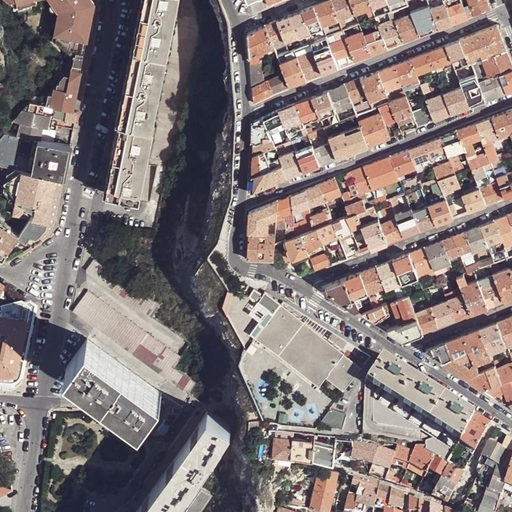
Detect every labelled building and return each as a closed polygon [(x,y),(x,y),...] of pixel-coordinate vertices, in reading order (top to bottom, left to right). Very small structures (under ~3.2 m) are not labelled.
[(86,0),(6,0),(15,7),(17,7),(18,9),(23,8),(23,6),(37,3),(35,0),(50,0),(52,3),(57,9),(59,8),(60,10),(63,11),(62,13),(60,13),(56,33),(57,33),(56,41),(61,46),(65,47),(65,49),(74,57),(76,59),(82,60),(93,5),(89,4),(86,0)] [(127,88),(120,120),(122,120),(152,126),(177,0),(144,0),(135,50),(127,88)] [(177,0),(152,126),(154,127),(146,164),(174,169),(201,36),(196,0),(177,0)] [(339,20),(331,0),(326,0),(321,2),(315,5),(323,26),(327,24),(339,20)] [(355,13),(350,0),(331,0),(339,20),(342,18),(353,15),(355,13)] [(372,7),(369,0),(350,0),(355,13),(370,8),(372,7)] [(387,0),(388,1),(391,10),(408,3),(406,0),(387,0)] [(429,2),(428,0),(422,0),(408,6),(410,10),(429,2)] [(444,0),(428,0),(429,2),(432,10),(446,4),(444,0)] [(462,20),(468,17),(464,7),(462,2),(461,0),(444,0),(446,4),(453,23),(462,20)] [(488,0),(468,0),(470,4),(474,15),(491,8),(488,0)] [(391,10),(388,1),(383,2),(387,13),(389,12),(392,11),(391,10)] [(430,32),(439,29),(432,10),(429,2),(410,10),(411,13),(420,36),(430,32)] [(57,9),(52,3),(51,4),(50,5),(50,6),(51,8),(51,9),(53,10),(54,10),(56,11),(57,12),(60,13),(62,13),(63,11),(60,10),(59,8),(57,9)] [(453,23),(446,4),(432,10),(439,29),(447,26),(453,23)] [(474,15),(470,4),(464,7),(468,17),(474,15)] [(323,26),(315,5),(307,8),(302,10),(310,32),(323,27),(323,26)] [(355,13),(357,18),(370,12),(371,12),(370,8),(355,13)] [(294,13),(289,15),(298,36),(299,38),(306,36),(311,34),(310,32),(302,10),(294,13)] [(420,36),(411,13),(395,19),(404,42),(414,39),(420,36)] [(298,36),(289,15),(281,18),(276,20),(285,41),(296,36),(298,36)] [(395,19),(395,18),(392,19),(378,25),(380,29),(387,49),(397,45),(404,42),(395,19)] [(285,41),(276,20),(271,22),(265,24),(273,45),(285,41)] [(258,27),(248,31),(250,54),(256,52),(267,47),(273,45),(265,24),(258,27)] [(502,35),(497,24),(460,39),(465,53),(470,63),(472,63),(476,61),(483,58),(507,49),(502,35)] [(342,30),(341,25),(329,30),(325,31),(327,36),(336,32),(342,30)] [(353,35),(350,27),(346,29),(342,30),(344,35),(345,37),(353,35)] [(387,49),(380,29),(377,30),(364,35),(371,55),(381,51),(387,49)] [(364,57),(371,55),(364,35),(362,31),(353,35),(345,37),(351,54),(353,58),(354,61),(364,57)] [(311,34),(306,36),(309,44),(310,43),(314,42),(312,37),(311,35),(311,34)] [(332,70),(339,67),(336,60),(330,44),(328,40),(327,37),(314,42),(310,43),(313,50),(322,73),(332,70)] [(351,54),(345,37),(332,43),(330,44),(336,60),(351,54)] [(465,53),(460,39),(457,40),(454,41),(450,43),(446,44),(451,58),(452,60),(454,64),(455,67),(455,69),(470,63),(465,53)] [(313,50),(310,43),(309,44),(302,46),(294,49),(295,52),(297,56),(313,50)] [(451,58),(446,44),(418,55),(411,58),(417,74),(432,68),(433,70),(437,68),(437,66),(452,60),(451,58)] [(270,54),(267,47),(256,52),(258,59),(261,58),(270,54)] [(511,61),(510,57),(507,49),(483,58),(484,62),(489,74),(490,77),(491,77),(499,73),(511,68),(511,61)] [(322,73),(313,50),(297,56),(306,80),(316,76),(322,73)] [(256,52),(250,54),(253,86),(265,81),(264,74),(261,58),(258,59),(256,52)] [(306,80),(297,56),(280,63),(281,64),(285,73),(289,86),(299,82),(306,80)] [(76,59),(74,57),(72,65),(81,66),(82,60),(76,59)] [(417,74),(411,58),(402,62),(394,64),(402,84),(404,89),(415,85),(415,87),(421,85),(421,84),(419,80),(418,77),(417,74)] [(476,61),(472,63),(476,73),(479,81),(484,79),(488,78),(490,77),(489,74),(482,76),(477,64),(476,61)] [(285,73),(281,64),(275,67),(275,69),(278,76),(285,73)] [(402,84),(394,64),(384,68),(378,71),(385,90),(402,84)] [(81,66),(72,65),(60,80),(59,83),(57,83),(56,88),(54,87),(52,94),(48,94),(47,97),(46,104),(58,107),(72,111),(81,66)] [(511,68),(499,73),(506,92),(511,90),(511,68)] [(278,76),(275,69),(264,74),(265,81),(268,80),(278,76)] [(385,90),(378,71),(371,73),(361,77),(367,92),(370,100),(376,98),(384,94),(386,94),(386,91),(385,90)] [(289,86),(285,73),(278,76),(268,80),(273,93),(283,89),(289,86)] [(472,74),(459,79),(461,83),(463,82),(465,87),(476,83),(479,82),(479,81),(476,73),(472,74)] [(506,92),(499,73),(491,77),(492,79),(493,82),(486,84),(485,82),(484,79),(479,81),(479,82),(486,100),(497,96),(506,92)] [(367,92),(361,77),(351,81),(345,83),(351,98),(361,95),(367,92)] [(273,93),(268,80),(265,81),(253,86),(254,100),(263,97),(273,93)] [(432,90),(428,81),(421,84),(421,85),(424,93),(432,90)] [(486,100),(479,82),(476,83),(465,87),(463,88),(470,106),(479,103),(486,100)] [(351,98),(345,83),(335,87),(328,90),(336,111),(353,104),(351,98)] [(463,88),(462,86),(451,90),(444,93),(451,114),(461,110),(470,106),(463,88)] [(407,95),(404,89),(396,93),(398,98),(407,95)] [(336,111),(328,90),(319,94),(313,96),(321,117),(333,112),(336,111)] [(451,114),(444,93),(429,98),(427,99),(429,104),(430,107),(431,111),(435,120),(444,116),(451,114)] [(351,98),(353,103),(363,99),(361,95),(351,98)] [(409,102),(407,95),(398,98),(390,102),(396,118),(396,119),(413,112),(413,111),(409,102)] [(321,117),(313,96),(303,100),(296,102),(304,123),(321,117)] [(379,106),(376,98),(370,100),(370,101),(373,108),(375,108),(378,106),(379,106)] [(24,108),(43,112),(45,104),(40,103),(30,100),(24,108)] [(373,108),(370,101),(354,107),(356,110),(357,114),(360,113),(364,112),(368,110),(373,108)] [(304,123),(296,102),(286,106),(280,109),(286,124),(289,132),(291,131),(300,128),(306,125),(305,124),(304,123)] [(396,118),(390,102),(379,106),(378,106),(380,112),(385,122),(396,118)] [(46,104),(45,104),(43,112),(51,114),(53,114),(53,117),(56,117),(58,107),(46,104)] [(65,120),(65,121),(75,123),(77,112),(72,111),(58,107),(56,117),(65,120)] [(24,108),(13,120),(21,122),(47,128),(51,114),(43,112),(24,108)] [(435,120),(431,111),(423,114),(420,108),(413,111),(413,112),(415,117),(417,123),(419,126),(429,122),(435,120)] [(511,108),(501,113),(492,116),(500,136),(500,137),(501,136),(511,132),(511,133),(511,108)] [(286,124),(280,109),(270,113),(263,115),(269,130),(286,124)] [(357,114),(356,110),(342,116),(343,119),(357,114)] [(385,122),(380,112),(377,113),(362,119),(359,120),(361,124),(369,145),(381,140),(390,137),(385,122)] [(415,117),(413,112),(396,119),(398,124),(412,118),(415,117)] [(357,114),(343,119),(340,120),(325,127),(327,132),(329,137),(335,135),(335,134),(361,124),(359,120),(357,114)] [(269,130),(263,115),(259,117),(255,118),(254,143),(272,138),(269,130)] [(340,120),(338,115),(335,117),(322,121),(325,127),(340,120)] [(500,136),(492,116),(476,123),(482,137),(485,144),(487,151),(491,160),(496,158),(499,157),(498,154),(492,139),(500,136)] [(152,126),(122,120),(106,193),(125,197),(125,199),(131,201),(132,198),(139,200),(146,164),(154,127),(152,126)] [(47,128),(21,122),(18,135),(38,139),(49,141),(52,129),(50,128),(47,128)] [(482,137),(476,123),(466,127),(457,130),(463,144),(472,141),(482,137)] [(361,124),(335,134),(335,135),(339,144),(348,141),(349,142),(352,141),(353,143),(354,142),(356,146),(357,150),(365,147),(369,145),(361,124)] [(306,125),(300,128),(303,135),(305,134),(309,133),(307,128),(306,125)] [(327,132),(325,127),(313,131),(309,133),(310,136),(311,138),(327,132)] [(463,144),(457,130),(448,133),(441,136),(446,150),(449,156),(462,150),(465,149),(463,144)] [(18,234),(33,244),(41,239),(44,237),(46,236),(47,235),(49,233),(50,232),(51,231),(52,229),(53,228),(53,226),(54,224),(56,215),(56,214),(64,178),(31,172),(32,171),(38,139),(18,135),(4,131),(0,136),(0,216),(12,224),(11,224),(20,230),(19,232),(18,234)] [(297,137),(296,135),(293,136),(292,133),(291,131),(289,132),(292,139),(295,138),(297,137)] [(347,154),(353,151),(350,144),(349,142),(348,141),(339,144),(335,135),(329,137),(329,138),(331,141),(337,158),(347,154)] [(432,140),(425,142),(431,156),(433,155),(446,150),(441,136),(432,140)] [(275,146),(272,138),(254,143),(253,154),(265,150),(275,146)] [(331,141),(329,138),(313,144),(314,148),(331,141)] [(68,154),(70,145),(52,142),(49,141),(38,139),(32,171),(31,172),(64,178),(66,165),(68,154)] [(337,158),(331,141),(314,148),(321,164),(330,160),(337,158)] [(476,152),(472,141),(463,144),(465,149),(467,156),(471,154),(476,152)] [(288,146),(287,142),(275,146),(277,150),(288,146)] [(431,156),(425,142),(415,146),(409,149),(414,163),(421,161),(428,158),(431,157),(431,156)] [(314,148),(313,144),(299,150),(297,151),(305,170),(314,167),(321,164),(314,148)] [(277,150),(275,146),(265,150),(268,158),(275,155),(278,154),(277,150)] [(414,163),(409,149),(398,153),(392,155),(398,171),(399,174),(401,173),(405,171),(416,167),(414,163)] [(268,158),(265,150),(253,154),(252,175),(271,167),(270,163),(268,158)] [(305,170),(297,151),(291,153),(280,157),(281,159),(282,163),(288,177),(298,173),(305,170)] [(491,160),(487,151),(484,152),(472,156),(468,158),(469,158),(472,167),(491,160)] [(398,171),(392,155),(383,159),(375,162),(381,178),(398,171)] [(496,158),(498,164),(499,164),(505,162),(502,156),(499,157),(496,158)] [(498,164),(496,158),(491,160),(493,165),(493,167),(496,173),(502,170),(499,164),(498,164)] [(493,165),(491,160),(472,167),(473,170),(474,173),(493,165)] [(424,169),(421,161),(414,163),(416,167),(416,170),(417,171),(424,169)] [(452,165),(450,161),(435,167),(439,180),(455,174),(453,167),(452,165)] [(381,178),(375,162),(370,164),(364,166),(372,188),(377,187),(384,184),(381,178)] [(288,177),(282,163),(271,167),(252,175),(251,191),(271,184),(288,177)] [(461,171),(459,165),(456,166),(453,167),(455,174),(461,171)] [(493,165),(474,173),(477,179),(478,181),(480,186),(480,187),(491,183),(486,170),(493,167),(493,165)] [(372,188),(364,166),(356,169),(352,171),(357,183),(361,193),(364,191),(372,188)] [(354,178),(352,171),(345,173),(344,174),(347,181),(354,178)] [(399,174),(398,171),(381,178),(384,184),(400,177),(399,174)] [(511,177),(509,172),(504,174),(497,177),(499,180),(499,181),(509,178),(511,177)] [(423,186),(418,174),(407,178),(404,180),(401,181),(404,187),(406,192),(415,189),(423,186)] [(455,174),(439,180),(444,192),(444,194),(446,198),(446,199),(453,217),(459,214),(462,214),(464,213),(469,210),(463,193),(462,190),(461,187),(455,174)] [(497,175),(489,178),(491,183),(480,187),(486,204),(497,200),(505,197),(497,177),(497,175)] [(341,192),(335,177),(325,181),(319,184),(325,199),(342,193),(341,192)] [(511,194),(511,186),(509,178),(499,181),(505,197),(511,194)] [(439,180),(432,182),(433,185),(436,194),(444,192),(439,180)] [(357,183),(349,185),(351,191),(353,196),(350,197),(349,192),(348,190),(342,193),(343,196),(344,199),(345,201),(345,203),(362,197),(361,193),(357,183)] [(325,199),(319,184),(311,187),(306,189),(310,206),(316,204),(318,203),(323,201),(325,200),(325,199)] [(462,190),(463,193),(477,187),(476,185),(462,190)] [(480,187),(480,186),(477,187),(463,193),(469,210),(479,207),(486,204),(480,187)] [(381,197),(377,187),(372,188),(376,198),(376,199),(381,197)] [(406,192),(404,187),(401,189),(388,194),(388,195),(389,198),(406,192)] [(310,206),(306,189),(298,192),(293,194),(294,212),(301,209),(306,207),(310,206)] [(406,192),(408,198),(417,195),(415,189),(406,192)] [(408,198),(406,192),(389,198),(391,204),(408,198)] [(444,194),(444,192),(436,194),(427,198),(428,199),(430,204),(446,198),(444,194)] [(294,212),(293,194),(283,197),(277,200),(276,218),(276,219),(279,218),(294,212)] [(363,199),(362,197),(345,203),(350,214),(357,211),(366,207),(364,203),(363,199)] [(376,199),(376,198),(364,203),(366,207),(373,205),(378,203),(376,199)] [(446,199),(446,198),(430,204),(437,223),(445,220),(453,217),(446,199)] [(430,204),(428,199),(414,205),(416,210),(430,204)] [(276,218),(277,200),(270,203),(269,221),(276,218)] [(270,203),(259,207),(258,216),(261,216),(260,224),(258,223),(257,232),(268,233),(269,221),(270,203)] [(350,214),(345,203),(340,206),(342,212),(344,216),(347,215),(350,214)] [(395,213),(394,210),(391,204),(375,211),(376,213),(377,216),(378,217),(380,223),(397,217),(395,213)] [(437,223),(430,204),(416,210),(413,211),(420,229),(430,226),(437,223)] [(375,211),(373,205),(366,207),(357,211),(360,219),(367,217),(369,215),(376,213),(375,211)] [(412,206),(395,213),(397,217),(413,211),(412,206)] [(258,216),(259,207),(250,210),(249,232),(257,232),(258,223),(260,224),(261,216),(258,216)] [(306,207),(301,209),(305,220),(311,217),(311,215),(309,215),(309,212),(307,212),(307,210),(306,207)] [(332,217),(329,208),(326,209),(311,215),(311,217),(314,228),(317,226),(333,220),(332,217)] [(360,219),(357,211),(350,214),(347,215),(354,232),(361,230),(364,229),(362,223),(360,219)] [(420,229),(413,211),(397,217),(404,236),(413,232),(420,229)] [(295,223),(294,212),(279,218),(279,226),(286,224),(286,225),(295,223)] [(502,216),(495,219),(502,239),(504,243),(505,247),(510,245),(511,243),(511,222),(508,213),(502,216)] [(354,232),(347,215),(344,216),(333,220),(339,235),(340,237),(341,239),(346,237),(354,234),(354,232)] [(314,228),(311,217),(305,220),(295,224),(296,235),(301,232),(314,228)] [(380,223),(378,217),(371,220),(368,221),(362,223),(364,229),(365,232),(366,234),(367,236),(371,248),(381,244),(387,242),(380,223)] [(404,236),(397,217),(380,223),(387,242),(397,238),(404,236)] [(502,239),(495,219),(488,221),(481,224),(488,244),(492,243),(502,239)] [(0,255),(3,258),(18,234),(19,232),(10,226),(10,227),(0,220),(0,255)] [(339,235),(333,220),(317,226),(323,241),(339,235)] [(295,224),(295,223),(286,225),(286,238),(296,235),(295,224)] [(280,241),(286,238),(286,225),(286,224),(279,226),(278,235),(275,237),(275,243),(280,241)] [(488,244),(481,224),(473,227),(465,230),(472,248),(473,250),(488,244)] [(323,241),(317,226),(314,228),(301,232),(307,249),(323,242),(323,241)] [(111,232),(99,230),(98,239),(109,241),(111,232)] [(472,248),(465,230),(460,232),(454,235),(460,252),(463,251),(472,248)] [(275,237),(275,233),(268,233),(257,232),(249,232),(247,258),(273,259),(274,248),(275,243),(275,237)] [(307,249),(301,232),(296,235),(286,238),(289,246),(290,249),(293,258),(308,252),(307,249)] [(323,242),(324,244),(338,238),(340,237),(339,235),(323,241),(323,242)] [(460,252),(454,235),(447,237),(443,239),(449,257),(460,252)] [(371,248),(367,236),(359,239),(364,251),(368,249),(371,248)] [(350,247),(346,237),(341,239),(342,241),(342,242),(346,252),(351,249),(350,247)] [(449,257),(443,239),(433,243),(426,246),(433,266),(434,268),(450,262),(449,257)] [(324,244),(323,242),(307,249),(308,252),(309,254),(326,248),(324,244)] [(346,252),(342,242),(340,243),(338,244),(344,258),(347,257),(346,252)] [(489,246),(488,244),(473,250),(474,252),(489,246)] [(433,266),(426,246),(418,249),(409,252),(417,273),(433,266)] [(357,253),(355,248),(351,249),(346,252),(347,257),(354,254),(357,253)] [(508,256),(505,248),(492,254),(492,256),(494,262),(508,256)] [(293,258),(290,249),(286,250),(282,252),(286,261),(293,258)] [(331,263),(327,252),(324,253),(310,258),(315,269),(326,265),(331,263)] [(417,273),(409,252),(399,256),(393,258),(401,279),(417,273)] [(494,262),(492,256),(477,261),(477,262),(479,267),(490,264),(494,262)] [(160,305),(95,258),(87,269),(152,316),(160,305)] [(315,269),(310,258),(304,260),(305,263),(307,268),(309,272),(315,269)] [(401,279),(393,258),(384,262),(376,265),(384,286),(393,283),(401,280),(401,279)] [(451,263),(450,262),(434,268),(436,273),(436,274),(452,268),(451,263)] [(479,267),(477,262),(466,267),(467,272),(469,272),(470,271),(473,270),(479,267)] [(491,268),(490,264),(479,267),(473,270),(474,272),(475,273),(476,277),(477,278),(493,273),(491,268)] [(384,286),(376,265),(368,268),(360,271),(364,282),(368,293),(384,286)] [(419,277),(419,279),(436,273),(434,268),(433,266),(417,273),(419,277)] [(511,272),(510,268),(509,266),(493,273),(496,281),(503,300),(511,296),(511,272)] [(364,282),(360,271),(352,274),(344,277),(348,289),(364,282)] [(419,277),(417,273),(401,279),(401,280),(402,283),(403,284),(419,277)] [(503,300),(496,281),(493,273),(477,278),(480,287),(488,306),(497,303),(503,300)] [(480,287),(477,278),(467,282),(464,276),(464,274),(457,276),(458,280),(461,287),(464,293),(471,313),(481,309),(488,306),(480,287)] [(336,280),(322,286),(323,287),(331,293),(345,301),(352,299),(351,298),(348,289),(344,277),(336,280)] [(348,289),(351,298),(355,297),(355,298),(358,297),(368,293),(364,282),(348,289)] [(436,303),(430,287),(424,289),(431,306),(436,303)] [(464,293),(461,287),(452,290),(455,296),(464,293)] [(263,292),(261,294),(253,288),(248,294),(256,301),(255,303),(259,306),(254,312),(260,317),(248,333),(254,338),(318,388),(318,387),(325,378),(343,392),(361,368),(279,305),(263,292)] [(190,379),(197,368),(89,289),(74,310),(183,388),(190,379)] [(455,296),(452,290),(445,293),(448,299),(455,296)] [(471,313),(464,293),(455,296),(448,299),(455,319),(465,315),(471,313)] [(409,295),(407,295),(391,302),(392,305),(400,323),(417,316),(415,312),(413,308),(411,301),(409,295)] [(375,296),(370,298),(371,300),(374,308),(379,306),(375,296)] [(359,305),(355,298),(352,299),(345,301),(355,308),(359,306),(359,305)] [(455,319),(448,299),(436,303),(431,306),(438,325),(448,321),(455,319)] [(374,308),(371,300),(361,304),(359,305),(359,306),(362,313),(363,313),(363,312),(374,308)] [(0,390),(2,391),(3,377),(10,378),(14,374),(22,374),(37,309),(29,304),(0,310),(0,390)] [(386,314),(383,305),(379,306),(374,308),(363,312),(363,313),(375,321),(385,314),(386,314)] [(438,325),(431,306),(415,312),(417,316),(422,331),(432,328),(438,325)] [(511,315),(509,316),(498,321),(507,345),(511,343),(511,315)] [(422,331),(417,316),(400,323),(391,326),(388,327),(387,329),(404,339),(407,337),(417,333),(422,331)] [(382,321),(380,324),(387,329),(388,327),(391,326),(382,321)] [(489,324),(481,327),(490,352),(493,351),(507,345),(498,321),(489,324)] [(463,334),(448,340),(453,357),(458,354),(470,348),(473,355),(476,362),(476,364),(489,359),(492,358),(491,356),(490,352),(481,327),(463,334)] [(88,337),(87,338),(68,365),(69,366),(70,363),(106,389),(124,365),(88,338),(89,337),(88,337)] [(453,357),(448,340),(428,348),(427,353),(433,357),(441,354),(444,362),(453,357)] [(473,355),(470,348),(458,354),(465,359),(473,355)] [(465,359),(458,354),(453,357),(444,362),(443,362),(466,377),(479,372),(479,371),(477,367),(476,364),(476,362),(473,364),(465,359)] [(494,355),(491,356),(492,358),(494,361),(495,365),(496,368),(501,366),(499,361),(498,359),(496,354),(494,355)] [(473,413),(382,355),(368,378),(375,383),(462,437),(473,413)] [(511,361),(501,366),(496,368),(501,382),(503,382),(511,378),(511,361)] [(160,391),(124,365),(106,389),(143,416),(142,418),(161,392),(160,391)] [(496,368),(495,365),(491,366),(479,371),(479,372),(466,377),(484,389),(500,383),(501,382),(496,368)] [(511,378),(503,382),(506,391),(511,403),(511,378)] [(190,379),(183,388),(189,393),(196,383),(190,379)] [(460,441),(460,439),(462,437),(375,383),(374,385),(373,401),(434,438),(455,451),(457,447),(460,441)] [(503,392),(500,383),(484,389),(494,396),(503,392)] [(508,405),(511,403),(506,391),(503,392),(508,405)] [(434,438),(373,401),(373,423),(377,426),(420,432),(420,431),(433,438),(434,438)] [(346,414),(330,409),(320,422),(343,428),(346,414)] [(183,497),(224,440),(232,429),(209,412),(160,480),(183,497)] [(460,439),(460,441),(475,451),(490,424),(473,413),(462,437),(460,439)] [(248,427),(252,427),(262,428),(262,418),(247,418),(247,427),(248,427)] [(290,436),(290,439),(275,437),(274,455),(279,456),(278,460),(288,461),(290,460),(291,460),(292,457),(291,457),(293,439),(293,438),(293,432),(280,431),(280,435),(290,436)] [(511,439),(507,436),(502,448),(505,450),(507,451),(508,449),(511,449),(511,439)] [(311,459),(312,459),(314,442),(314,440),(309,439),(293,438),(293,439),(291,457),(292,457),(297,458),(311,459)] [(455,451),(434,438),(433,438),(425,442),(425,447),(427,447),(426,451),(449,462),(455,451)] [(475,451),(460,441),(457,447),(472,457),(475,451)] [(489,441),(481,456),(495,463),(496,464),(498,464),(505,450),(502,448),(492,443),(489,441)] [(318,460),(333,463),(335,445),(314,442),(312,459),(318,460)] [(376,457),(379,448),(354,442),(350,458),(374,464),(376,457)] [(413,451),(397,445),(395,452),(393,458),(409,463),(413,451)] [(449,462),(426,451),(427,447),(425,447),(415,447),(413,451),(409,463),(428,469),(442,476),(449,462)] [(376,457),(374,464),(386,467),(389,468),(391,463),(393,458),(395,452),(390,451),(379,448),(376,457)] [(499,468),(507,471),(511,455),(511,449),(508,449),(507,451),(499,468)] [(511,455),(507,471),(503,485),(511,487),(511,455)] [(481,456),(477,467),(486,471),(488,466),(492,468),(494,465),(495,463),(481,456)] [(409,463),(393,458),(391,463),(407,468),(409,463)] [(457,486),(465,471),(449,462),(442,476),(442,478),(457,486)] [(409,463),(407,468),(423,477),(424,476),(428,469),(409,463)] [(370,474),(383,479),(386,467),(374,464),(370,474)] [(497,468),(490,490),(498,493),(500,494),(501,490),(503,485),(507,471),(499,468),(497,468)] [(319,471),(314,490),(334,492),(339,472),(330,469),(328,473),(319,471)] [(424,476),(439,483),(442,478),(442,476),(428,469),(424,476)] [(404,475),(399,473),(395,483),(401,485),(404,475)] [(354,477),(352,485),(360,487),(367,489),(364,497),(366,498),(375,500),(376,500),(376,499),(377,497),(378,485),(354,477)] [(450,498),(457,486),(442,478),(439,483),(435,491),(450,498)] [(171,511),(183,497),(160,480),(136,511),(171,511)] [(392,490),(378,485),(377,497),(379,498),(390,501),(392,490)] [(511,487),(503,485),(501,490),(511,494),(511,487)] [(0,497),(1,499),(12,492),(0,487),(0,497)] [(367,489),(360,487),(357,495),(364,497),(367,489)] [(202,511),(213,497),(203,490),(185,511),(202,511)] [(330,509),(334,492),(314,490),(310,506),(311,507),(330,509)] [(403,493),(392,490),(390,501),(389,505),(403,508),(403,493)] [(477,505),(473,511),(492,511),(498,493),(490,490),(487,490),(480,507),(477,505)] [(450,498),(435,491),(432,496),(448,502),(450,498)] [(349,493),(345,511),(352,511),(362,511),(365,504),(366,498),(364,497),(357,495),(349,493)] [(291,504),(302,506),(304,499),(292,497),(291,504)] [(419,500),(410,497),(409,511),(419,511),(419,500)] [(366,498),(365,504),(374,506),(374,504),(375,500),(366,498)] [(430,505),(419,500),(419,511),(429,511),(430,505)] [(469,511),(472,507),(465,503),(462,508),(469,511)]
